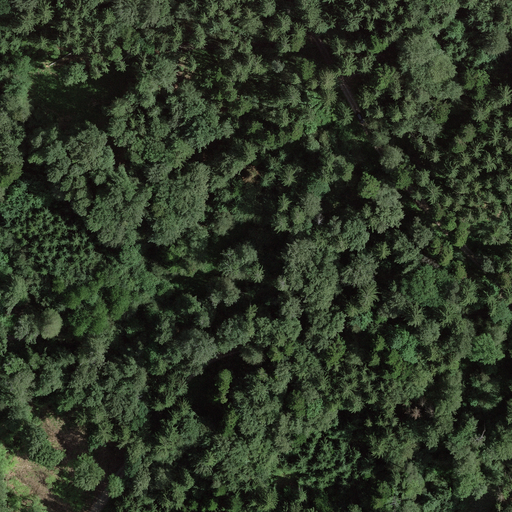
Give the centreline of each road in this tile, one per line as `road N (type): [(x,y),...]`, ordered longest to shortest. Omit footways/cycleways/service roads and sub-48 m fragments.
road 1 (track): [(293,0),(391,166),(511,300)]
road 2 (track): [(511,311),(380,318),(209,355)]
road 3 (track): [(209,355),(95,511)]
road 4 (track): [(460,0),(341,81)]
